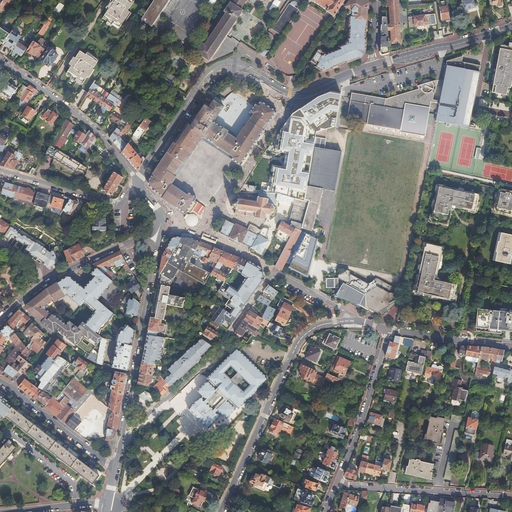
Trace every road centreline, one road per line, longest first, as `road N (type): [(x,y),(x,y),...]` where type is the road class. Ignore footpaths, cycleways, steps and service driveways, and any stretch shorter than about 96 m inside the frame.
road 1 (residential): [(364,322),(321,324),(299,339),(221,511)]
road 2 (residential): [(121,440),(226,338),(275,274)]
road 3 (tertiary): [(137,181),(71,109),(0,61)]
road 4 (residential): [(204,233),(296,94)]
road 5 (residential): [(336,484),(388,330)]
road 6 (residential): [(0,170),(113,204),(137,181)]
road 7 (tertiary): [(511,26),(371,65)]
road 8 (tertiary): [(145,237),(54,276),(17,303)]
road 9 (residential): [(11,390),(113,470)]
road 10 (tertiary): [(134,373),(157,246)]
road 11 (residential): [(511,346),(388,330)]
